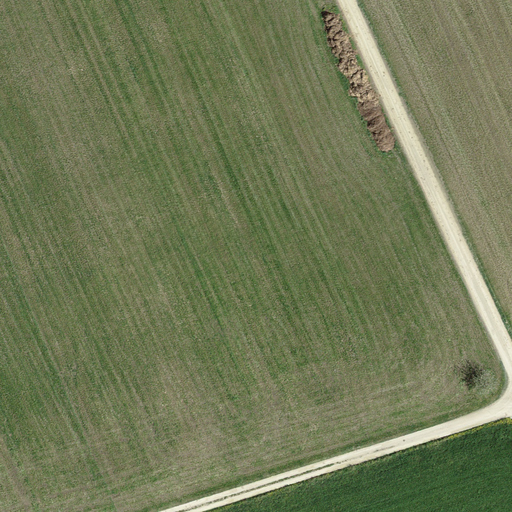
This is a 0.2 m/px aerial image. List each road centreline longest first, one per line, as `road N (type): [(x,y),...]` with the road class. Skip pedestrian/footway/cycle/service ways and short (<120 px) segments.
road 1 (track): [(350,0),(511,377)]
road 2 (track): [(511,407),(167,511)]
